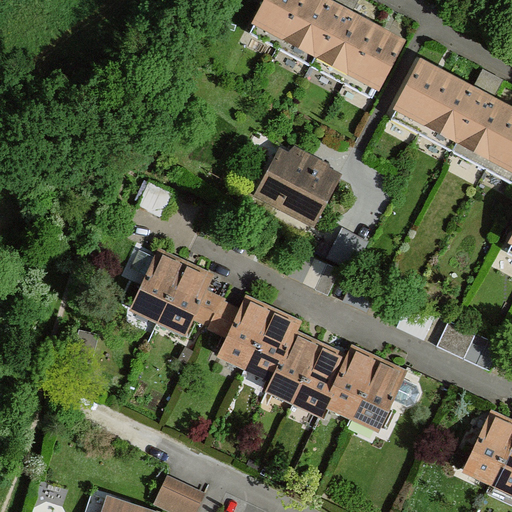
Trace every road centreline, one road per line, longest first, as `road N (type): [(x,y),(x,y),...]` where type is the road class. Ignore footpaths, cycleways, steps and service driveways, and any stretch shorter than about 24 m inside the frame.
road 1 (residential): [(511,394),(161,231)]
road 2 (residential): [(300,511),(77,407)]
